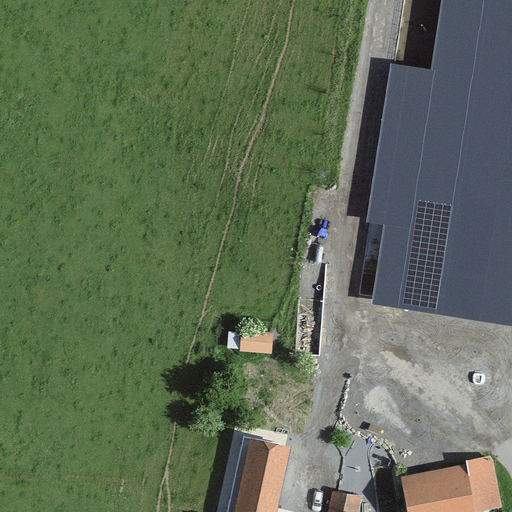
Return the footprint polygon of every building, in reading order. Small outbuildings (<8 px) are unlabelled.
[(390,220),(377,301),(511,321),(511,0),(446,0),(435,75),(395,69),(372,218),(390,220)] [(272,334),(242,331),(241,350),(270,353),(272,334)] [(236,511),(273,511),(288,448),(252,440),(236,511)] [(468,465),(403,478),(409,511),(472,511),(500,505),(490,458),(468,462),(468,465)] [(355,511),(358,496),(331,491),(326,511),(355,511)]
